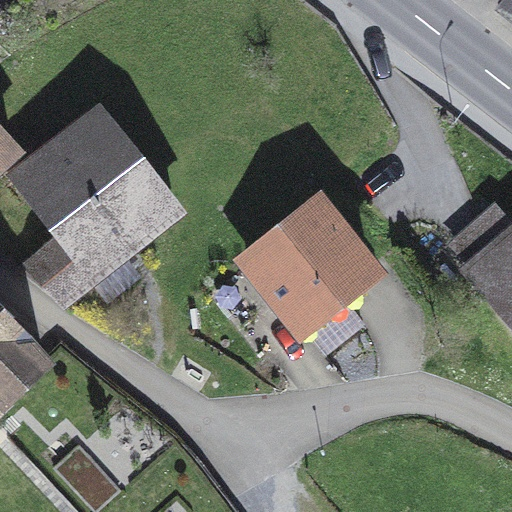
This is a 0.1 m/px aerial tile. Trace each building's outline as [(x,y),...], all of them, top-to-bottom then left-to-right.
[(511,17),(511,0),(510,0),(502,10),(511,17)] [(57,240),(23,266),(63,308),(92,285),(126,259),(178,219),(95,113),(36,158),(30,150),(5,169),(57,240)] [(0,166),(14,154),(0,138),(0,166)] [(249,264),(300,328),(372,271),(321,207),(249,264)] [(469,266),(501,240),(498,236),(510,226),(497,210),(453,247),(469,266)] [(501,240),(469,266),(511,317),(511,228),(510,226),(498,236),(501,240)] [(92,285),(108,305),(142,278),(126,259),(92,285)] [(300,328),(325,359),(363,329),(347,309),(381,282),(372,271),(300,328)] [(0,402),(42,361),(40,359),(6,324),(13,318),(0,303),(0,402)] [(77,453),(58,470),(94,510),(113,493),(77,453)]
